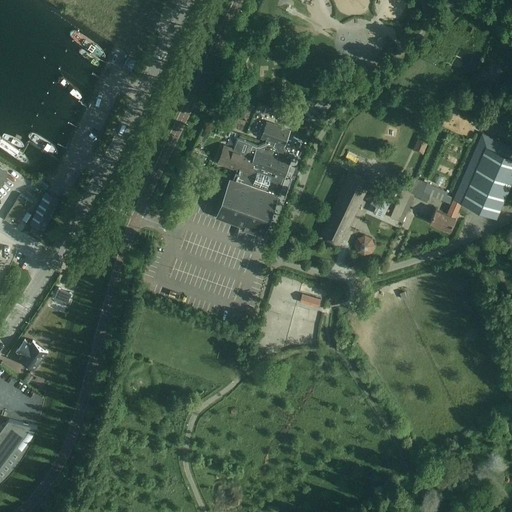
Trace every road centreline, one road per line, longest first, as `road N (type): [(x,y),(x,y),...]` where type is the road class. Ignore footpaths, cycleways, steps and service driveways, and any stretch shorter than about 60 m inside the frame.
road 1 (residential): [(23,511),(56,475),(72,437),(122,253),(238,0)]
road 2 (tertiary): [(0,342),(64,250),(188,0)]
